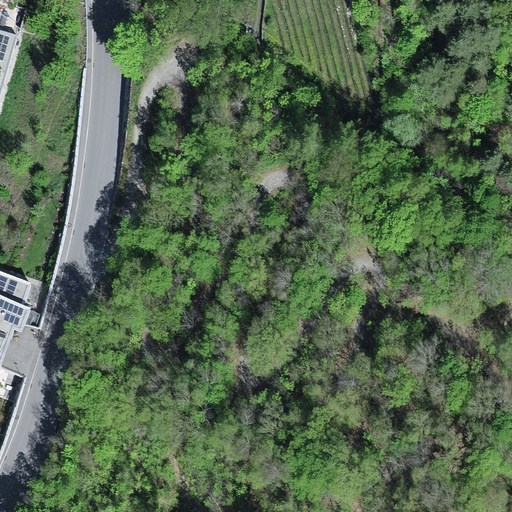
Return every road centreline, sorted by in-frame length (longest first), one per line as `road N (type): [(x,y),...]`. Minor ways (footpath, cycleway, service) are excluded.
road 1 (track): [(511,371),(473,336),(414,309),(365,337),(360,319),(383,281),(367,263),(345,272),(276,375),(247,381),(243,347),(303,235),(306,208),(295,179),(264,188),(205,308),(172,351),(154,349),(149,332),(191,269),(198,233),(187,96),(177,76),(156,80),(143,95),(133,188),(112,252),(98,270),(77,271)]
road 2 (tertiary): [(109,0),(94,198),(63,334),(0,509)]
